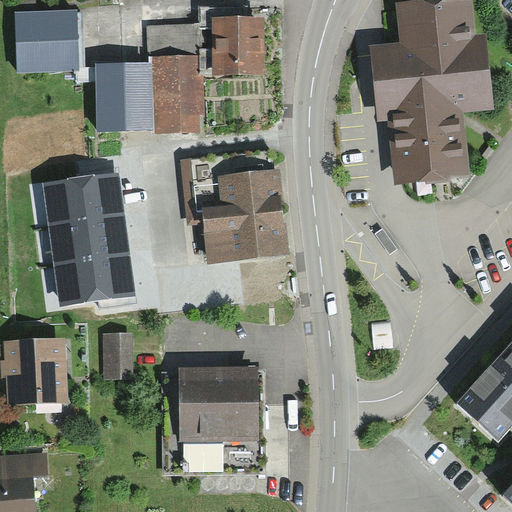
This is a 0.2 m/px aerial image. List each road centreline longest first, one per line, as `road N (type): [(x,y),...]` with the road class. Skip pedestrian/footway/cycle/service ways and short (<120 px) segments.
road 1 (tertiary): [(331,511),(334,410),(309,127),(335,0)]
road 2 (unknown): [(369,135),(376,44),(364,0)]
